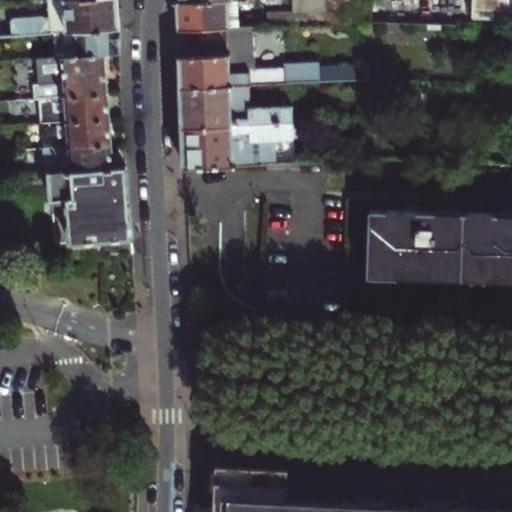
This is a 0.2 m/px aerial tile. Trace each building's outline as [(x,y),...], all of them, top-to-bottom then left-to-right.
[(46,0),(47,15),(13,17),(11,34),(55,31),(118,26),(117,11),(116,0),(46,0)] [(226,0),(214,0),(177,2),(178,21),(179,30),(227,28),(226,0)] [(237,28),(236,0),(226,0),(227,28),(237,28)] [(266,26),(327,24),(325,0),(292,0),(294,11),(266,12),(266,26)] [(325,0),(327,24),(360,22),(360,1),(368,1),(368,0),(325,0)] [(55,31),(58,56),(102,53),(119,51),(118,41),(118,26),(55,31)] [(233,70),(252,70),(250,27),(237,28),(227,28),(179,30),(179,43),(179,52),(233,50),(233,70)] [(233,50),(179,52),(180,71),(181,87),(246,84),(253,84),(354,80),(353,65),(316,67),(316,63),(281,64),(281,68),(252,70),(233,70),(233,50)] [(32,97),(106,92),(104,75),(102,53),(58,56),(36,58),(37,82),(31,83),(32,97)] [(500,116),(511,116),(511,83),(501,83),(500,116)] [(246,84),(181,87),(181,109),(182,127),(298,123),(297,107),(254,108),(253,84),(246,84)] [(41,125),(108,119),(107,108),(106,92),(32,97),(22,98),(24,112),(36,111),(37,125),(41,125)] [(110,136),(108,119),(41,125),(41,137),(61,136),(66,131),(68,147),(110,144),(110,136)] [(184,168),(282,163),(281,140),(299,139),(298,123),(182,127),(183,149),(184,168)] [(511,163),(511,133),(500,133),(499,164),(511,163)] [(110,144),(68,147),(25,150),(26,162),(50,161),(52,173),(113,168),(111,156),(110,144)] [(113,168),(52,173),(49,173),(52,202),(66,202),(69,244),(71,244),(72,257),(132,252),(129,211),(125,167),(113,168)] [(367,239),(366,269),(398,270),(398,276),(430,277),(430,271),(461,272),(491,272),(511,273),(511,211),(495,211),(459,211),(433,210),(416,209),(401,209),(368,208),(367,239)] [(53,271),(27,273),(27,290),(55,288),(53,271)] [(511,511),(511,506),(468,507),(468,504),(458,504),(458,502),(457,501),(456,501),(455,500),(420,500),(420,507),(390,507),(391,500),(356,500),(355,501),(354,501),(353,503),(353,504),(343,503),(343,506),(286,503),(288,472),(221,468),(217,468),(214,511),(511,511)]
